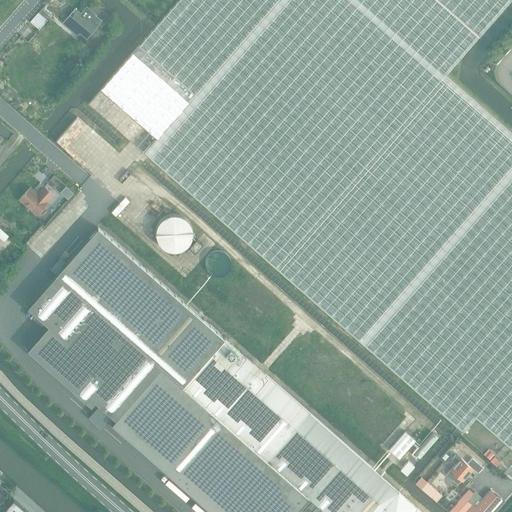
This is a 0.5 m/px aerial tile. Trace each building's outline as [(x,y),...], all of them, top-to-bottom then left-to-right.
[(178,0),(100,89),(156,137),(143,152),(462,431),(475,417),(511,448),(511,130),(446,73),(478,36),(437,0),(178,0)] [(437,0),(478,36),(509,0),(437,0)] [(75,9),(63,23),(74,32),(76,30),(87,38),(102,20),(95,15),(96,14),(86,6),(80,13),(75,9)] [(38,12),(30,21),(39,30),(47,20),(38,12)] [(50,180),(49,181),(58,189),(63,184),(54,175),(50,180)] [(67,185),(61,191),(68,197),(74,191),(67,185)] [(37,193),(30,187),(19,199),(37,214),(47,202),(46,201),(53,194),(44,186),(37,193)] [(125,197),(111,212),(116,216),(129,201),(125,197)] [(154,221),(165,252),(197,241),(186,210),(154,221)] [(98,227),(28,307),(49,325),(28,349),(91,405),(95,401),(98,404),(89,416),(100,427),(111,415),(116,419),(112,423),(212,511),(421,511),(398,491),(387,481),(224,338),(98,227)] [(0,238),(3,242),(8,236),(0,228),(0,238)] [(7,256),(4,261),(8,264),(12,260),(7,256)] [(399,458),(414,440),(405,432),(389,450),(399,458)] [(488,450),(484,455),(489,459),(494,454),(491,452),(488,450)] [(450,470),(446,474),(452,479),(457,484),(461,480),(462,481),(473,469),(477,472),(482,467),(471,458),(467,463),(461,457),(460,457),(457,455),(456,455),(452,459),(452,460),(455,463),(450,470)] [(494,456),(490,461),(496,466),(500,462),(494,456)] [(414,466),(408,461),(400,470),(406,475),(414,466)] [(421,477),(415,483),(421,488),(427,481),(421,477)] [(452,507),(449,511),(450,511),(490,511),(501,499),(490,490),(483,498),(476,506),(470,502),(469,503),(466,500),(473,492),(469,488),(462,496),(454,505),(452,507)] [(29,511),(13,498),(0,511),(29,511)]
